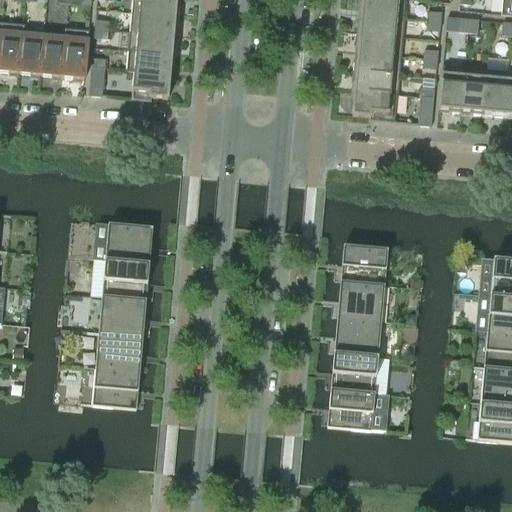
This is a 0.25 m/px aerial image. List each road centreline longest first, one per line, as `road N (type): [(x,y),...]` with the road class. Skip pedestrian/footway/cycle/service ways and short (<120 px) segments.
road 1 (tertiary): [(228,141),(196,511)]
road 2 (tertiary): [(247,511),(284,144)]
road 3 (residential): [(228,141),(0,119)]
road 4 (residential): [(511,165),(284,144)]
road 5 (tertiary): [(284,144),(296,0)]
road 6 (tertiary): [(241,0),(228,141)]
